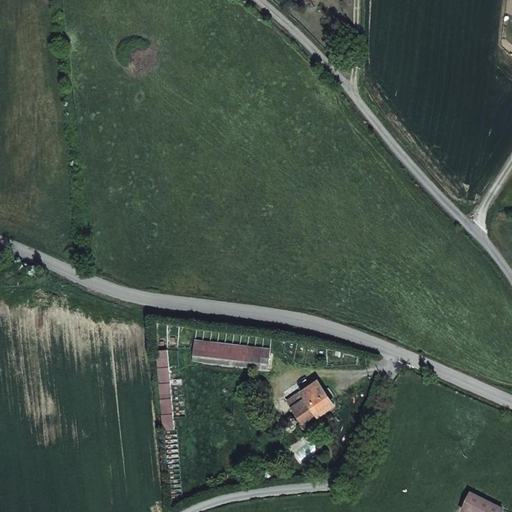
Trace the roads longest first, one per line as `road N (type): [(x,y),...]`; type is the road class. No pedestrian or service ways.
road 1 (unclassified): [(402,362),(333,329),(278,315),(139,299),(0,245)]
road 2 (unclassified): [(258,0),(327,61),(511,281)]
road 3 (unclassified): [(402,362),(347,481),(252,493),(189,511)]
